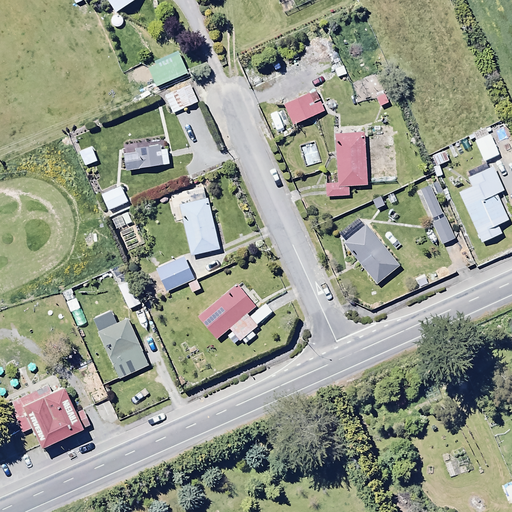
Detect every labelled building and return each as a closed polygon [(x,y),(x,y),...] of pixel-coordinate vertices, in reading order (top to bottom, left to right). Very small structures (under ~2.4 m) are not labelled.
[(134,0),(105,0),(113,13),(134,0)] [(295,5),(292,0),(281,0),(277,2),(281,11),(295,5)] [(121,22),(122,21),(121,19),(121,18),(120,17),(118,16),(117,15),(115,15),(114,15),(112,16),(111,17),(110,18),(109,20),(109,21),(110,23),(110,24),(111,25),(112,26),(114,27),(116,27),(117,27),(119,26),(120,25),(121,24),(121,22)] [(152,67),(147,70),(155,88),(188,74),(178,51),(151,63),(152,67)] [(198,102),(190,84),(163,95),(171,114),(198,102)] [(384,89),(373,93),(378,106),(389,102),(384,89)] [(317,116),(308,95),(283,106),(292,126),(317,116)] [(365,186),(362,134),(334,135),(336,183),(324,184),(325,197),(347,196),(346,187),(365,186)] [(497,155),(488,134),(473,141),(482,161),(497,155)] [(165,147),(134,151),(135,154),(123,156),(125,172),(168,165),(165,147)] [(96,161),(91,148),(78,153),(84,167),(96,161)] [(502,191),(491,168),(467,179),(470,188),(458,194),(479,243),(499,234),(495,225),(507,220),(495,194),(502,191)] [(440,214),(427,186),(418,190),(431,218),(440,214)] [(126,203),(120,187),(100,195),(106,211),(126,203)] [(218,249),(205,198),(177,205),(190,256),(218,249)] [(372,209),(369,202),(354,208),(358,215),(372,209)] [(453,241),(442,216),(429,222),(441,247),(453,241)] [(396,266),(364,226),(342,244),(374,284),(396,266)] [(192,279),(184,257),(155,268),(163,290),(192,279)] [(409,276),(412,285),(428,279),(424,270),(409,276)] [(124,280),(115,284),(126,308),(135,304),(124,280)] [(253,308),(235,286),(196,317),(214,340),(228,329),(230,331),(226,335),(234,345),(256,327),(254,326),(270,313),(261,301),(253,308)] [(115,326),(110,314),(92,322),(117,378),(146,365),(126,321),(115,326)] [(28,430),(38,452),(49,448),(51,452),(66,445),(64,441),(81,433),(79,430),(88,426),(81,411),(73,415),(62,390),(51,395),(47,385),(9,403),(14,412),(12,413),(21,433),(28,430)]
